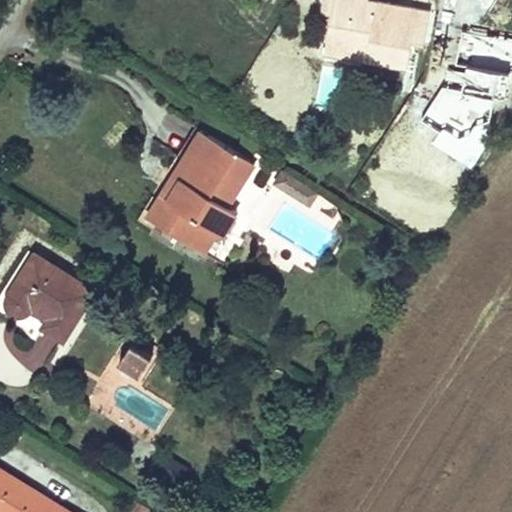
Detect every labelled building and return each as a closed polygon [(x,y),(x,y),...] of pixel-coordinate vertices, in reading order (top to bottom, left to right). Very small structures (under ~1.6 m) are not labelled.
[(335,0),(320,0),(319,8),(334,10),(335,0)] [(335,0),(334,10),(327,52),(409,65),(414,37),(465,45),(470,14),(383,0),(335,0)] [(470,0),(489,12),(496,0),(470,0)] [(256,166),(204,132),(153,211),(209,249),(222,228),(228,232),(239,214),(229,207),(256,166)] [(98,289),(41,254),(20,288),(20,305),(28,310),(39,303),(58,315),(53,324),(70,335),(98,289)] [(126,361),(144,374),(156,355),(138,343),(126,361)] [(71,511),(0,466),(0,511),(71,511)] [(137,508),(143,511),(146,511),(149,509),(139,503),(137,508)]
